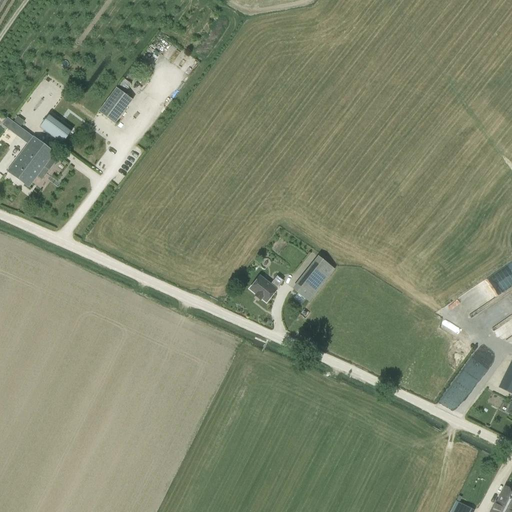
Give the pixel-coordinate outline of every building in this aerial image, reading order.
[(124,92),(130,84),(124,79),(118,87),(124,92)] [(114,124),(132,100),(117,89),(98,112),(114,124)] [(63,123),(60,120),(58,122),(49,115),(40,128),(61,144),(70,131),(62,125),(63,123)] [(33,138),(7,172),(16,179),(22,171),(23,172),(25,170),(23,168),(31,159),(29,157),(40,143),(33,138)] [(22,171),(16,179),(28,187),(36,177),(41,180),(48,171),(43,167),(54,153),(40,143),(29,157),(31,159),(23,168),(25,170),(23,172),(22,171)] [(270,285),(259,277),(249,290),(256,295),(254,296),(260,300),(261,299),(266,303),(276,290),(275,290),(282,281),(277,277),(270,285)] [(301,282),(294,291),(309,302),(315,293),(301,282)] [(511,359),(498,388),(511,394),(511,359)] [(499,511),(511,511),(511,490),(505,486),(497,502),(503,505),(499,511)] [(499,511),(503,505),(497,502),(496,501),(490,511),(499,511)]
